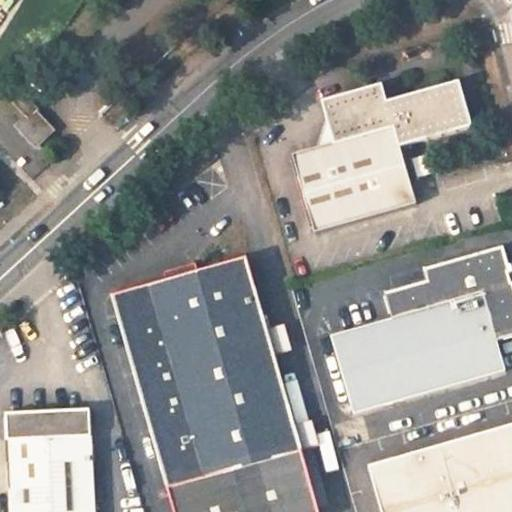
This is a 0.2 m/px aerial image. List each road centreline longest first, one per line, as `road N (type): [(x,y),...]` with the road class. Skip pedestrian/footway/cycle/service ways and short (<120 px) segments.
road 1 (secondary): [(0,278),(264,40),(332,0)]
road 2 (unknown): [(14,265),(110,412),(122,511)]
road 3 (unknown): [(511,414),(350,459)]
